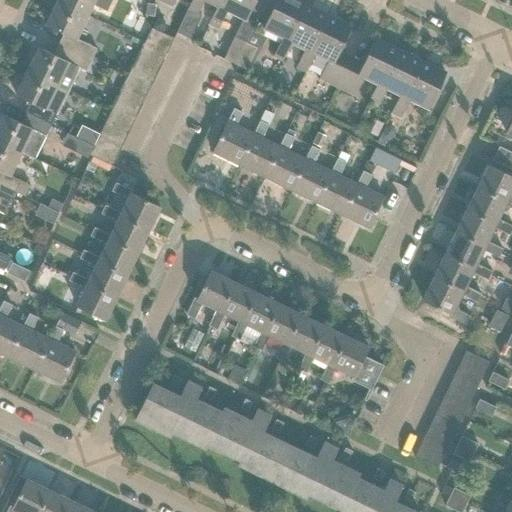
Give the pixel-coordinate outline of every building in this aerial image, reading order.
[(57,0),(57,1),(87,16),(94,0),(95,0),(107,5),(109,0),(57,0)] [(221,9),(225,0),(191,0),(176,32),(189,39),(200,15),(197,14),(203,0),(217,7),(221,9)] [(254,0),(225,0),(221,9),(217,7),(208,25),(218,29),(226,11),(245,20),(254,0)] [(282,61),(291,43),(287,40),(304,5),(294,0),(277,0),(263,29),(282,38),(273,56),(282,61)] [(87,16),(57,1),(45,24),(64,33),(58,44),(91,60),(97,49),(76,39),(87,16)] [(310,52),(327,16),(304,5),(287,40),(291,43),(305,49),(296,67),(305,72),(314,54),(310,52)] [(337,87),(349,62),(336,56),(350,27),(327,16),(310,52),(314,54),(328,61),(319,79),(337,87)] [(167,24),(156,18),(152,26),(163,32),(167,24)] [(151,27),(145,39),(167,50),(173,38),(151,27)] [(224,58),(235,64),(245,43),(234,38),(224,58)] [(145,39),(140,50),(162,60),(167,50),(145,39)] [(361,68),(349,62),(337,87),(354,96),(363,78),(377,84),(381,87),(399,51),(375,39),(361,68)] [(245,43),(235,64),(246,69),(256,48),(245,43)] [(91,60),(58,44),(53,55),(38,48),(26,71),(69,91),(80,69),(86,71),(91,60)] [(140,50),(136,59),(158,70),(162,60),(140,50)] [(404,98),(422,62),(399,51),(381,87),(377,84),(368,102),(377,107),(386,89),(400,95),(404,98)] [(158,70),(136,59),(131,68),(153,79),(158,70)] [(445,73),(422,62),(404,98),(400,95),(391,113),(400,118),(409,100),(428,109),(445,73)] [(153,79),(131,68),(127,77),(149,88),(153,79)] [(69,91),(26,71),(15,94),(31,102),(26,113),(51,125),(56,115),(57,116),(69,91)] [(127,77),(121,89),(143,99),(149,88),(127,77)] [(121,89),(115,100),(138,111),(143,99),(121,89)] [(115,100),(110,112),(132,122),(138,111),(115,100)] [(212,152),(239,165),(254,135),(253,134),(236,126),(242,113),(234,109),(212,152)] [(280,147),(279,147),(262,138),(273,114),(265,110),(260,121),(253,134),(254,135),(239,165),(265,178),(280,147)] [(110,112),(104,123),(127,134),(132,122),(110,112)] [(0,118),(0,142),(21,153),(21,152),(34,159),(51,125),(26,113),(20,124),(2,115),(0,118)] [(511,169),(511,120),(506,134),(511,136),(511,153),(499,147),(492,161),(511,169)] [(104,123),(99,134),(121,145),(127,134),(104,123)] [(395,132),(386,127),(379,140),(388,145),(395,132)] [(67,133),(61,145),(88,158),(90,154),(94,146),(67,133)] [(318,133),(311,147),(319,150),(326,137),(318,133)] [(99,134),(94,145),(94,146),(115,156),(121,145),(99,134)] [(265,178),(290,190),(305,160),(305,159),(288,151),(294,138),(286,134),(279,147),(280,147),(265,178)] [(9,176),(21,153),(0,142),(0,184),(15,192),(14,192),(25,197),(30,186),(9,176)] [(94,146),(90,154),(111,165),(115,156),(94,146)] [(314,164),(320,151),(319,150),(311,147),(305,159),(305,160),(290,190),(316,203),(331,172),(314,164)] [(401,161),(375,148),(369,161),(394,174),(401,161)] [(316,203),(342,215),(357,185),(357,184),(339,176),(346,163),(337,159),(331,172),(316,203)] [(367,163),(363,171),(371,176),(375,168),(367,163)] [(105,205),(103,208),(148,230),(159,207),(131,194),(138,180),(122,172),(122,170),(112,165),(108,173),(109,179),(116,183),(112,191),(127,199),(121,213),(105,205)] [(477,188),(511,205),(511,198),(508,197),(511,189),(511,177),(488,166),(477,188)] [(363,171),(357,184),(357,185),(342,215),(368,228),(383,197),(365,189),(371,176),(363,171)] [(0,212),(4,214),(14,192),(15,192),(0,184),(0,212)] [(511,209),(511,205),(477,188),(466,211),(511,233),(511,230),(511,226),(498,220),(504,206),(511,209)] [(59,213),(64,203),(48,195),(43,206),(59,213)] [(39,204),(35,215),(54,224),(59,213),(43,206),(39,204)] [(148,230),(103,208),(101,214),(117,221),(110,235),(94,228),(93,231),(137,252),(148,230)] [(509,236),(511,233),(466,211),(455,233),(500,255),(503,250),(487,242),(493,228),(509,236)] [(137,252),(93,231),(90,236),(106,244),(99,258),(83,250),(82,253),(127,275),(137,252)] [(498,258),(500,255),(455,233),(444,255),(489,277),(492,272),(476,264),(483,250),(498,258)] [(0,268),(4,270),(11,254),(0,248),(0,268)] [(127,275),(82,253),(79,258),(95,266),(88,280),(73,272),(71,275),(116,297),(127,275)] [(488,280),(489,277),(444,255),(433,278),(478,300),(481,294),(465,287),(472,273),(488,280)] [(24,280),(30,269),(12,261),(7,271),(24,280)] [(233,282),(210,271),(197,299),(194,298),(186,315),(194,319),(202,303),(216,310),(219,311),(233,282)] [(116,297),(71,275),(69,280),(84,288),(76,306),(105,320),(116,297)] [(477,303),(478,300),(433,278),(422,300),(450,314),(449,317),(466,325),(470,317),(454,309),(461,295),(477,303)] [(255,293),(233,282),(219,311),(216,310),(208,326),(217,330),(224,314),(238,321),(241,322),(255,293)] [(278,304),(255,293),(241,322),(238,321),(230,337),(239,341),(247,325),(260,331),(263,333),(278,304)] [(500,309),(511,314),(511,300),(506,297),(500,309)] [(0,353),(8,358),(23,327),(22,327),(5,318),(11,305),(3,301),(0,307),(0,353)] [(300,315),(278,304),(263,333),(260,331),(253,347),(257,350),(252,360),(256,362),(269,336),(283,342),(286,344),(300,315)] [(488,326),(501,332),(508,316),(496,310),(488,326)] [(80,322),(62,313),(56,326),(74,335),(80,322)] [(8,358),(34,370),(48,339),(31,331),(37,318),(29,314),(22,327),(23,327),(8,358)] [(322,326),(300,315),(286,344),(283,342),(275,358),(283,362),(291,347),(305,354),(308,355),(322,326)] [(48,339),(34,370),(60,383),(75,352),(57,343),(63,330),(55,326),(48,339)] [(345,337),(322,326),(308,355),(305,354),(297,369),(306,373),(313,358),(327,364),(330,366),(345,337)] [(511,347),(511,337),(510,336),(506,345),(505,344),(499,355),(505,355),(509,347),(511,347)] [(351,381),(370,390),(382,367),(363,357),(368,348),(345,337),(330,366),(327,364),(320,380),(328,384),(336,369),(353,377),(351,381)] [(465,353),(460,363),(483,374),(488,363),(465,353)] [(206,364),(219,371),(224,361),(210,354),(206,364)] [(483,374),(460,363),(455,373),(478,384),(483,374)] [(306,373),(301,371),(295,383),(300,386),(306,373)] [(478,384),(455,373),(450,384),(473,395),(478,384)] [(504,389),(508,381),(493,373),(488,382),(504,389)] [(177,389),(181,379),(174,375),(169,385),(177,389)] [(179,399),(169,394),(151,386),(136,418),(170,435),(172,431),(172,430),(193,386),(187,383),(179,399)] [(473,395),(450,384),(445,394),(468,406),(473,395)] [(207,442),(221,414),(194,401),(200,389),(193,386),(172,430),(172,431),(206,447),(208,443),(207,442)] [(212,401),(217,391),(209,387),(205,397),(212,401)] [(468,406),(445,394),(440,405),(463,416),(468,406)] [(295,412),(307,418),(314,403),(303,398),(295,412)] [(248,413),(253,403),(245,399),(241,409),(248,413)] [(491,417),(495,408),(479,400),(475,409),(491,417)] [(463,416),(440,405),(434,415),(458,427),(463,416)] [(250,423),(240,418),(223,410),(221,414),(207,442),(208,443),(240,459),(263,414),(256,411),(250,423)] [(272,479),(288,447),(261,434),(269,418),(263,414),(240,459),(238,463),(272,479)] [(349,436),(358,419),(350,415),(335,419),(332,427),(349,436)] [(458,427),(434,415),(429,426),(453,437),(458,427)] [(279,433),(284,424),(276,420),(272,430),(279,433)] [(453,437),(429,426),(424,436),(448,448),(453,437)] [(318,440),(310,436),(306,446),(313,450),(318,440)] [(448,448),(424,436),(419,447),(443,458),(448,448)] [(461,437),(457,445),(473,453),(477,445),(461,437)] [(316,460),(288,447),(272,479),(306,496),(309,492),(308,491),(330,447),(323,444),(316,460)] [(473,453),(457,445),(453,454),(469,462),(473,453)] [(341,507),(358,475),(330,462),(336,450),(330,447),(308,491),(309,492),(341,507)] [(443,458),(419,447),(415,457),(438,470),(443,458)] [(348,462),(353,452),(346,448),(341,458),(348,462)] [(450,468),(457,472),(461,465),(453,461),(450,468)] [(380,482),(385,473),(377,469),(373,479),(380,482)] [(383,493),(372,488),(356,480),(358,475),(341,507),(339,511),(380,511),(395,484),(388,481),(383,493)] [(38,511),(49,491),(26,479),(12,507),(9,506),(6,511),(16,511),(17,511),(19,511),(38,511)] [(411,511),(393,503),(401,487),(395,484),(380,511),(411,511)] [(453,488),(449,497),(466,505),(470,496),(453,488)] [(411,503),(416,493),(409,490),(404,499),(411,503)] [(38,511),(66,511),(71,501),(49,491),(38,511)] [(462,511),(466,505),(449,497),(446,506),(457,511),(462,511)] [(93,511),(71,501),(66,511),(93,511)]
